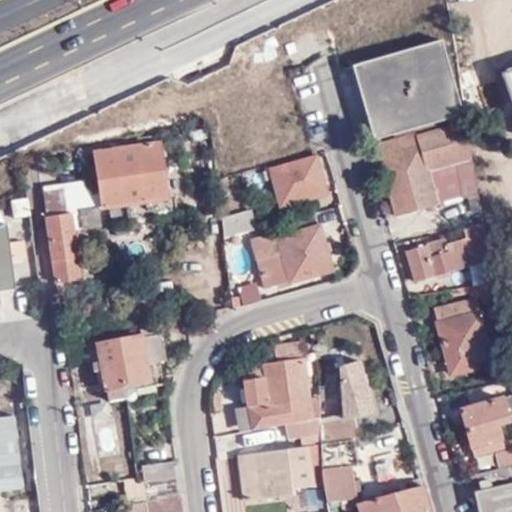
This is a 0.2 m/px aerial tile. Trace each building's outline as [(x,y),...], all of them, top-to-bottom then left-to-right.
[(333,0),(350,32),(376,19),(394,11),(388,0),(333,0)] [(388,0),(394,11),(413,2),(416,0),(388,0)] [(400,22),(401,22),(417,14),(413,2),(394,11),(400,22)] [(394,11),(376,19),(382,31),(400,22),(394,11)] [(204,61),(211,121),(218,179),(317,150),(278,18),(268,13),(232,32),(236,52),(204,61)] [(406,73),(421,126),(461,114),(441,42),(398,54),(396,75),(406,73)] [(398,54),(353,67),(375,139),(421,126),(406,73),(396,75),(398,54)] [(142,59),(92,83),(102,110),(154,85),(142,59)] [(102,110),(84,119),(92,145),(119,139),(117,134),(127,129),(131,135),(171,127),(163,112),(166,110),(154,85),(102,110)] [(32,119),(38,161),(66,157),(61,128),(60,119),(46,121),(45,116),(32,119)] [(414,136),(377,146),(396,216),(457,200),(471,197),(480,196),(468,123),(424,135),(418,137),(414,136)] [(61,128),(66,157),(67,160),(77,158),(80,154),(77,131),(72,127),(61,128)] [(185,172),(181,140),(97,152),(104,207),(168,199),(166,176),(185,172)] [(316,157),(263,172),(266,180),(274,179),(278,194),(281,206),(326,193),(316,157)] [(266,180),(263,172),(250,176),(257,201),(278,194),(274,179),(266,180)] [(74,212),(94,209),(90,184),(42,192),(45,218),(74,213),(74,212)] [(473,214),(484,213),(480,196),(471,197),(473,214)] [(13,219),(31,215),(27,197),(9,201),(13,219)] [(45,218),(59,306),(70,304),(68,282),(82,280),(75,228),(80,228),(87,229),(101,226),(99,208),(94,209),(74,212),(74,213),(45,218)] [(223,217),(225,239),(257,230),(251,209),(223,217)] [(332,270),(316,214),(274,225),(283,254),(262,260),(269,288),(332,270)] [(485,224),(463,229),(466,239),(487,235),(485,224)] [(11,227),(0,232),(0,293),(20,289),(11,227)] [(417,282),(473,266),(466,240),(450,243),(448,240),(407,251),(417,282)] [(260,300),(253,281),(235,288),(242,307),(260,300)] [(484,303),(498,301),(495,282),(474,286),(476,296),(482,295),(484,303)] [(435,310),(449,363),(474,357),(475,361),(493,356),(477,299),(435,310)] [(153,326),(140,329),(141,336),(99,344),(105,389),(107,389),(127,385),(150,381),(148,362),(164,359),(161,336),(155,337),(153,326)] [(276,365),(305,360),(302,340),(274,345),(276,365)] [(474,357),(449,363),(452,375),(477,369),(475,361),(474,357)] [(313,418),(321,417),(320,398),(310,399),(307,375),(314,374),(311,359),(305,360),(276,365),(265,366),(266,377),(249,380),(246,380),(249,406),(252,430),(288,423),(313,418)] [(248,369),(249,380),(266,377),(265,366),(248,369)] [(127,385),(107,389),(109,402),(128,398),(127,385)] [(509,421),(502,397),(461,409),(474,456),(504,448),(497,425),(509,421)] [(236,409),(239,432),(252,430),(249,406),(236,409)] [(315,432),(313,418),(288,423),(290,437),(315,432)] [(322,448),(356,439),(350,420),(322,425),(322,448)] [(359,467),(356,439),(322,448),(320,449),(324,484),(328,503),(340,501),(343,508),(358,504),(353,468),(359,467)] [(324,484),(320,449),(320,445),(246,456),(249,475),(243,476),(246,502),(294,495),(294,489),(324,484)] [(511,450),(494,454),(498,469),(511,465),(511,450)] [(249,475),(246,456),(240,457),(243,476),(249,475)] [(142,467),(147,501),(179,496),(173,462),(142,467)] [(511,511),(511,465),(498,469),(472,475),(480,511),(511,511)] [(360,503),(363,503),(359,467),(353,468),(358,504),(360,503)] [(429,511),(430,511),(423,487),(366,502),(367,511),(429,511)] [(147,501),(125,505),(125,511),(172,511),(173,509),(182,507),(181,496),(179,496),(147,501)]
